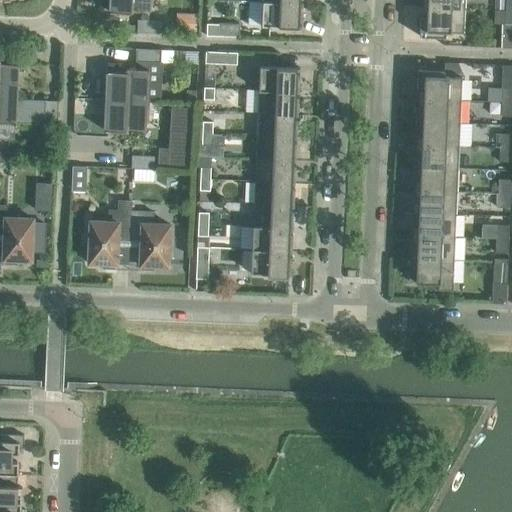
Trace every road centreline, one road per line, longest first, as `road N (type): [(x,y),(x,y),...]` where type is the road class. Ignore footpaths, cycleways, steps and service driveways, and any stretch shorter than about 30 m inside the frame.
road 1 (residential): [(326,313),(0,299)]
road 2 (residential): [(337,44),(326,313)]
road 3 (residential): [(369,315),(381,48)]
road 4 (residential): [(65,511),(70,424),(52,410),(0,408)]
road 5 (residential): [(511,321),(369,315)]
